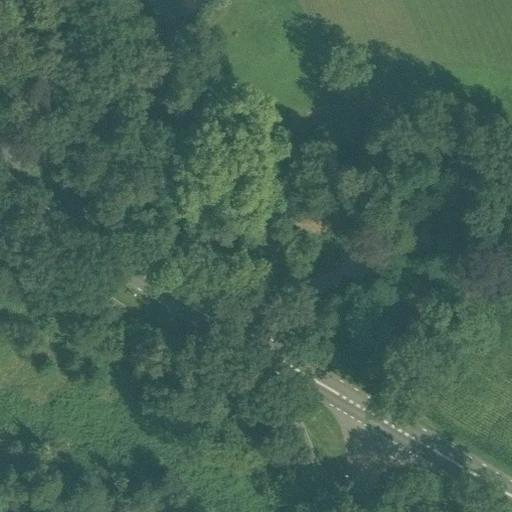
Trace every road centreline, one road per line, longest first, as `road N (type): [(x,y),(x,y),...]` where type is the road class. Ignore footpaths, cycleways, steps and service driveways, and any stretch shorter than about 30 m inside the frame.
road 1 (primary): [(387,426),(83,238),(0,169)]
road 2 (primary): [(511,497),(387,426)]
